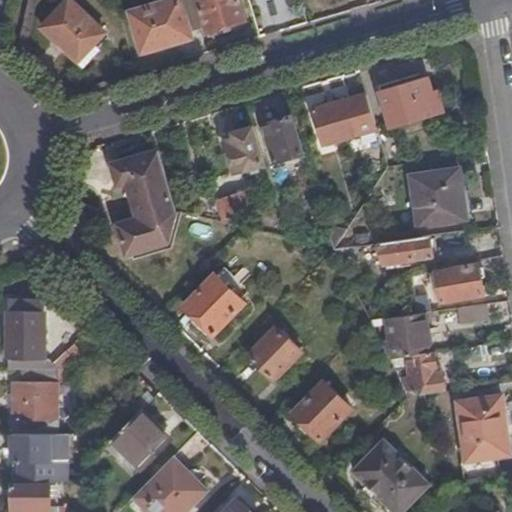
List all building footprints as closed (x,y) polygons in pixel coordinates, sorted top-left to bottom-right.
[(105,34),(69,0),(42,29),(77,63),(93,46),(105,34)] [(143,51),(191,37),(180,0),(177,0),(133,13),(143,51)] [(193,0),(180,0),(191,37),(204,33),(193,0)] [(196,0),(206,32),(245,21),(238,0),(196,0)] [(93,46),(77,63),(84,69),(100,53),(93,46)] [(431,93),(427,79),(380,93),(390,128),(442,113),(436,92),(431,93)] [(376,128),(367,95),(314,110),(323,140),(356,130),(358,133),(375,128),(376,128)] [(273,118),(262,122),(264,127),(274,124),(273,118)] [(303,154),(292,118),(274,124),(264,127),(274,163),(303,154)] [(375,128),(358,133),(361,144),(378,140),(375,128)] [(253,129),(235,135),(236,139),(226,142),(236,174),(265,166),(253,129)] [(139,181),(133,201),(139,203),(176,212),(158,152),(115,165),(112,171),(116,184),(122,187),(139,181)] [(458,170),(411,178),(419,227),(465,219),(458,170)] [(234,197),(241,221),(252,218),(246,194),(234,197)] [(238,214),(233,197),(222,200),(227,218),(238,214)] [(68,221),(69,222),(91,230),(99,210),(76,201),(68,221)] [(168,244),(176,212),(139,203),(135,210),(138,220),(118,226),(125,250),(129,249),(131,255),(168,244)] [(430,237),(379,245),(385,265),(434,258),(430,237)] [(484,295),(479,265),(438,272),(443,303),(484,295)] [(244,304),(216,276),(184,308),(214,336),(244,304)] [(9,301),(7,370),(22,370),(43,371),(45,301),(9,301)] [(416,305),(366,312),(370,321),(371,322),(386,320),(418,315),(416,305)] [(486,321),(484,306),(455,310),(456,325),(486,321)] [(425,314),(418,315),(386,320),(390,339),(395,339),(396,344),(383,346),(390,360),(430,353),(425,314)] [(302,352),(277,327),(249,356),(274,381),(302,352)] [(503,357),(501,345),(469,350),(471,361),(503,357)] [(409,397),(424,395),(445,392),(442,373),(437,374),(434,353),(430,353),(390,360),(395,370),(401,370),(402,374),(410,373),(411,378),(400,379),(409,397)] [(43,371),(22,370),(22,383),(13,383),(13,435),(57,435),(58,370),(48,370),(43,371)] [(352,410),(325,383),(293,414),(321,441),(352,410)] [(460,463),(463,480),(467,480),(499,475),(497,458),(510,456),(501,398),(457,403),(465,462),(460,463)] [(170,439),(142,410),(113,439),(142,467),(170,439)] [(57,435),(13,435),(12,435),(12,461),(21,461),(21,481),(65,482),(65,435),(57,435)] [(413,468),(384,440),(353,472),(383,501),(382,502),(391,511),(402,511),(430,484),(414,467),(413,468)] [(186,511),(207,491),(173,457),(133,497),(147,511),(186,511)] [(12,461),(12,481),(21,481),(21,461),(12,461)] [(452,482),(454,497),(469,494),(467,480),(463,480),(452,482)] [(6,511),(66,511),(66,507),(49,507),(49,485),(12,485),(12,508),(7,508),(6,511)] [(251,511),(237,498),(224,511),(251,511)]
